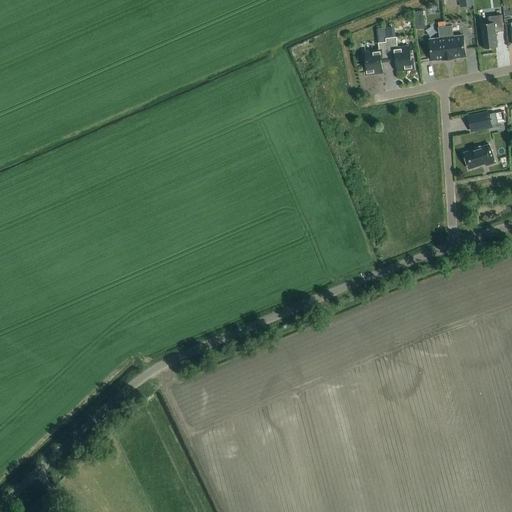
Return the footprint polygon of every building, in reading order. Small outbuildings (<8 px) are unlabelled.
[(490,23),(481,24),(485,49),(499,47),(497,35),(505,34),(505,31),(503,14),(489,16),(490,23)] [(425,19),(417,20),(418,29),(426,28),(425,19)] [(453,25),(446,26),(450,59),(467,57),(464,35),(454,36),(453,25)] [(440,37),(430,38),(432,60),(450,59),(446,26),(439,26),(440,37)] [(387,41),(389,59),(396,58),(398,71),(406,70),(406,68),(414,67),(414,61),(412,61),(410,46),(402,47),(402,49),(399,49),(397,37),(386,38),(387,42),(387,41)] [(382,60),(389,59),(387,41),(387,42),(379,42),(380,51),(374,52),(374,50),(365,51),(367,66),(366,66),(366,73),(375,72),(375,73),(383,72),(382,60)] [(489,112),(470,116),(473,131),(492,127),(489,112)] [(481,146),(476,148),(475,149),(464,153),(470,169),(486,163),(487,165),(496,162),(490,144),(483,147),(481,146)]
